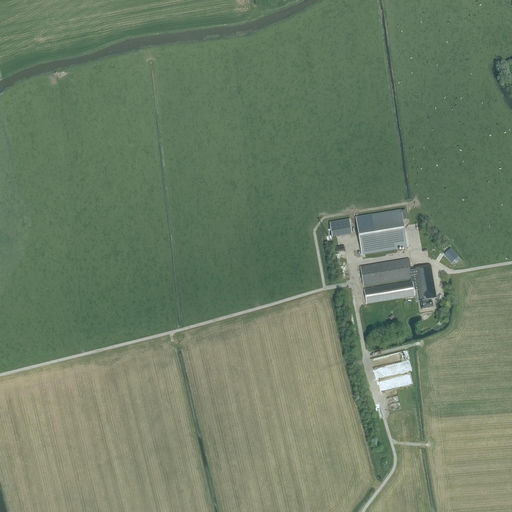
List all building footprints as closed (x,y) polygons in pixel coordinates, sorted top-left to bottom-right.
[(356,218),(361,255),(407,247),(403,220),(406,219),(405,210),(356,218)] [(329,223),(332,238),(351,234),(349,220),(329,223)] [(450,249),(444,254),(452,263),(458,257),(450,249)] [(390,282),(410,279),(411,282),(390,285),(387,286),(364,290),(366,304),(415,296),(414,291),(418,290),(419,298),(420,298),(422,310),(433,308),(432,302),(429,302),(428,299),(436,298),(433,281),(435,281),(432,265),(414,268),(410,269),(409,259),(360,267),(364,287),(390,282)] [(402,352),(394,353),(395,361),(403,360),(402,352)]
